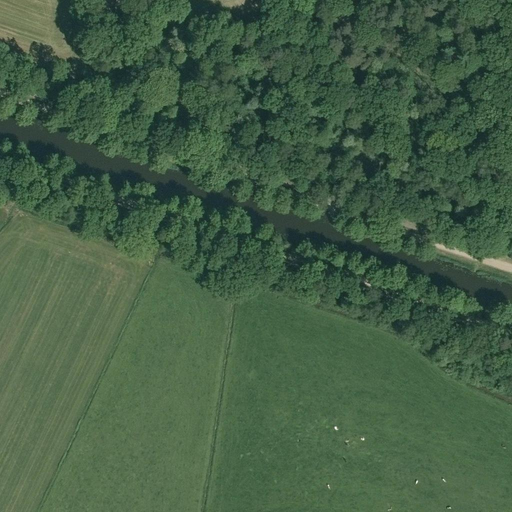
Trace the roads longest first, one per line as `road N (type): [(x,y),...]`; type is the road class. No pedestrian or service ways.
road 1 (track): [(0,157),(511,331)]
road 2 (track): [(505,262),(0,94)]
